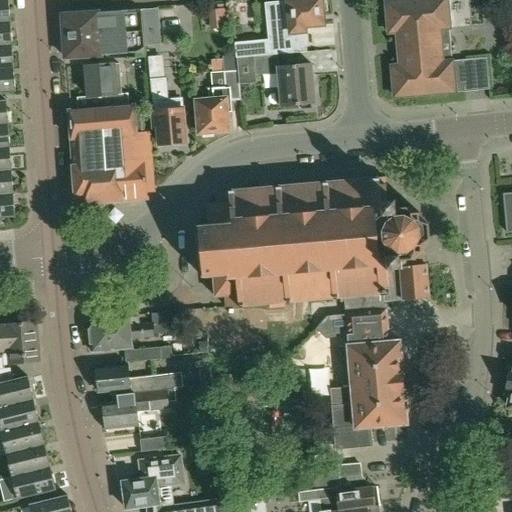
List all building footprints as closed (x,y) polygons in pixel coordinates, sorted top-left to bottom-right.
[(0,0),(0,23),(11,22),(9,0),(0,0)] [(255,14),(257,36),(275,34),(275,29),(291,27),(291,33),(306,31),(306,26),(324,24),(323,12),(327,9),(326,1),(322,0),(288,0),(289,11),(255,14)] [(447,0),(417,0),(387,3),(389,32),(397,32),(398,40),(397,40),(398,56),(400,56),(401,65),(392,66),(395,97),(464,91),(462,62),(453,62),(447,0)] [(161,44),(158,9),(158,8),(142,9),(144,45),(161,44)] [(141,9),(63,15),(65,58),(135,52),(136,57),(145,56),(141,9)] [(0,46),(13,45),(11,22),(0,23),(0,46)] [(0,69),(14,68),(13,45),(0,46),(0,69)] [(302,104),(303,108),(311,108),(310,103),(316,103),(312,64),(279,67),(278,55),(252,57),(254,75),(278,73),(281,106),(302,104)] [(252,57),(237,59),(238,71),(239,84),(255,82),(254,75),(252,57)] [(120,63),(114,64),(86,66),(89,96),(102,95),(103,108),(129,105),(128,93),(117,94),(116,78),(121,77),(120,63)] [(0,92),(16,91),(14,68),(0,69),(0,92)] [(227,108),(232,108),(231,102),(240,101),(239,84),(238,71),(223,72),(224,88),(213,89),(214,99),(197,101),(200,133),(203,133),(203,137),(213,136),(213,132),(229,131),(227,108)] [(185,142),(183,109),(182,99),(167,100),(166,79),(151,80),(152,101),(154,126),(159,126),(160,144),(172,143),(175,146),(181,146),(183,143),(185,142)] [(0,124),(8,124),(6,100),(0,100),(0,124)] [(84,203),(122,200),(119,162),(121,162),(119,146),(119,137),(119,134),(143,132),(141,104),(129,105),(103,108),(69,110),(71,131),(72,150),(76,197),(84,203)] [(0,148),(10,147),(8,124),(0,124),(0,148)] [(119,162),(122,200),(147,198),(147,192),(156,191),(155,187),(152,144),(151,132),(143,132),(119,134),(119,137),(119,146),(121,162),(119,162)] [(0,171),(12,170),(10,147),(0,148),(0,171)] [(0,194),(14,193),(12,170),(0,171),(0,194)] [(200,232),(197,233),(200,270),(203,270),(204,277),(214,276),(216,296),(225,295),(226,306),(270,302),(270,307),(284,306),(284,301),(340,296),(341,300),(346,300),(346,305),(385,301),(430,297),(427,264),(424,264),(423,252),(430,240),(429,224),(419,211),(407,207),(396,208),(396,200),(387,200),(385,177),(345,180),(344,177),(330,178),(330,182),(275,187),(274,183),(260,184),(260,188),(216,192),(217,203),(207,204),(209,223),(199,224),(200,232)] [(511,192),(503,194),(507,232),(511,231),(511,192)] [(0,218),(15,217),(14,193),(0,194),(0,218)] [(351,386),(331,388),(336,448),(371,445),(369,427),(408,424),(400,341),(389,342),(385,301),(346,305),(350,345),(348,345),(351,386)] [(325,318),(324,305),(311,306),(312,319),(325,318)] [(155,337),(155,334),(169,332),(167,312),(156,313),(157,323),(154,324),(130,326),(129,316),(128,316),(110,318),(97,319),(89,329),(92,352),(125,349),(126,364),(172,359),(171,346),(132,350),(132,348),(131,339),(155,337)] [(37,321),(6,324),(0,324),(0,351),(9,351),(10,363),(41,360),(37,321)] [(181,373),(157,375),(129,378),(127,366),(96,369),(96,371),(94,373),(94,379),(97,380),(98,391),(111,390),(112,396),(116,395),(174,388),(182,387),(181,373)] [(212,384),(211,369),(199,370),(201,385),(212,384)] [(0,407),(34,399),(29,376),(14,380),(0,382),(0,407)] [(138,425),(136,411),(169,407),(168,402),(175,401),(174,388),(116,395),(117,401),(102,403),(103,415),(101,418),(102,424),(105,427),(105,429),(138,425)] [(40,422),(34,399),(0,407),(0,423),(2,431),(40,422)] [(45,444),(40,422),(2,431),(7,453),(45,444)] [(167,449),(166,437),(140,440),(141,452),(167,449)] [(50,467),(45,444),(7,453),(12,476),(50,467)] [(141,479),(122,481),(126,508),(159,504),(157,486),(157,483),(184,480),(181,456),(139,461),(141,479)] [(376,507),(380,506),(377,486),(358,488),(356,475),(361,474),(360,463),(339,466),(342,484),(337,485),(337,486),(298,492),(299,502),(338,497),(340,511),(371,507),(371,508),(376,507)] [(56,490),(50,467),(12,476),(18,499),(56,490)] [(71,511),(67,495),(29,505),(30,511),(71,511)] [(262,511),(261,497),(247,499),(248,511),(262,511)] [(229,511),(228,500),(148,511),(147,511),(229,511)]
